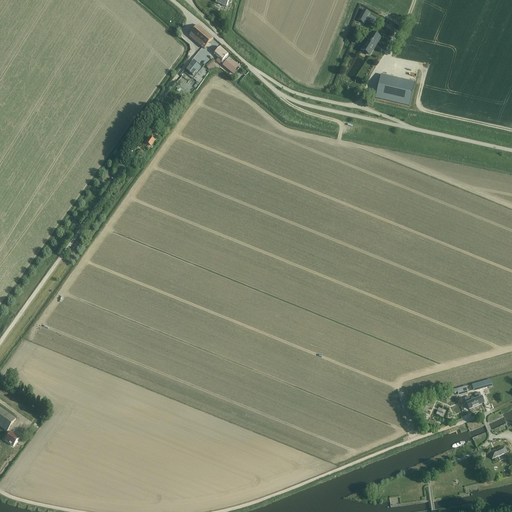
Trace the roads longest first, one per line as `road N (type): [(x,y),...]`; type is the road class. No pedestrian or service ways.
road 1 (track): [(0,342),(192,56),(185,31),(193,17)]
road 2 (unclassified): [(511,152),(287,98),(229,50)]
road 3 (track): [(461,422),(218,511)]
road 4 (unclassified): [(433,511),(431,475),(491,439),(482,415),(461,422)]
